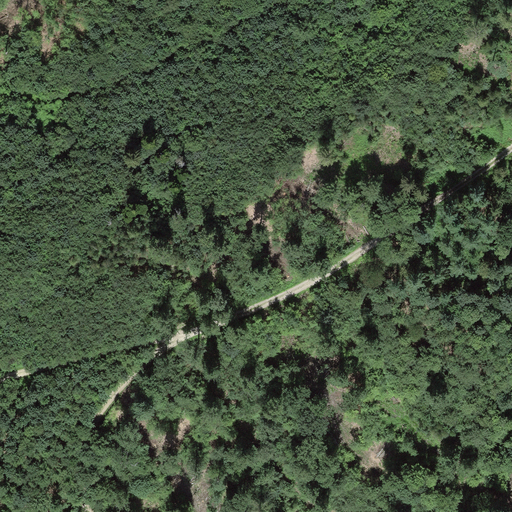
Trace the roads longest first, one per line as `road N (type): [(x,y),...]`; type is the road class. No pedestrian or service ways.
road 1 (track): [(0,379),(189,331),(282,294),(338,267),(511,150)]
road 2 (track): [(168,337),(112,395),(81,449),(88,511)]
